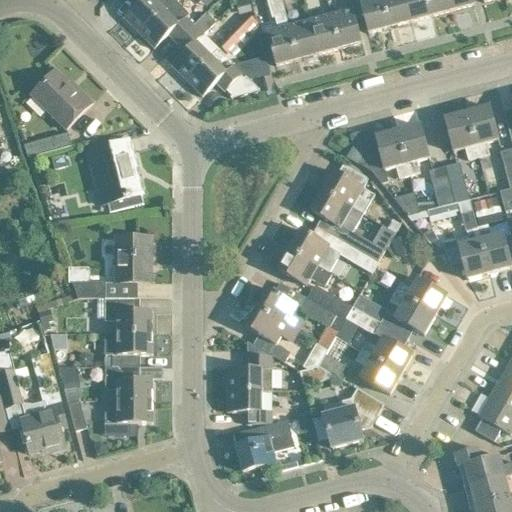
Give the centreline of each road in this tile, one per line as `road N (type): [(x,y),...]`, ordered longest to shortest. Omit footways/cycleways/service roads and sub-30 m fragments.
road 1 (residential): [(191,334),(206,322),(311,145),(316,115)]
road 2 (residential): [(393,486),(483,317),(511,309)]
road 3 (residential): [(316,115),(511,63)]
road 4 (residential): [(6,511),(34,491),(194,447)]
road 5 (unclassified): [(193,149),(191,334)]
road 6 (unclassified): [(69,19),(193,149)]
road 7 (unclassified): [(252,511),(364,483),(393,486)]
road 8 (residential): [(193,149),(316,115)]
